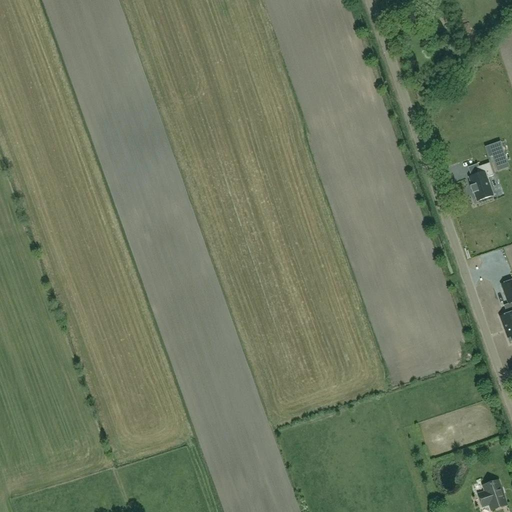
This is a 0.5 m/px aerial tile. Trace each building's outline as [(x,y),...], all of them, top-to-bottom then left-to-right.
[(508,168),(500,146),(495,147),(498,154),(492,156),(497,172),(508,168)] [(471,177),(469,178),(472,186),(470,187),(472,194),(474,194),(477,202),(493,196),(487,178),(494,176),(489,164),(479,167),(476,168),(478,175),(471,177)] [(497,199),(489,201),(493,220),(501,219),(497,199)] [(484,258),(500,253),(491,223),(475,228),(484,258)] [(511,281),(501,285),(508,305),(504,306),(507,315),(500,318),(505,330),(507,329),(511,342),(511,281)] [(483,486),(485,493),(478,495),(482,507),(489,505),(491,511),(507,506),(499,481),(483,486)]
